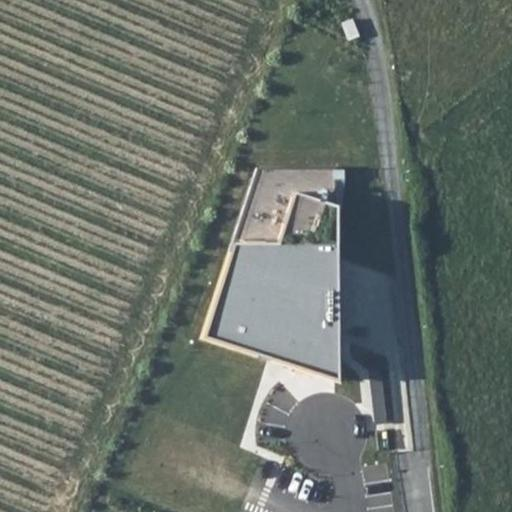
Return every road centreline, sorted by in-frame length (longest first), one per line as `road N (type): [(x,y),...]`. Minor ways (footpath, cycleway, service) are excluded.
road 1 (unclassified): [(395,206),(421,429),(422,511)]
road 2 (track): [(361,0),(395,206)]
